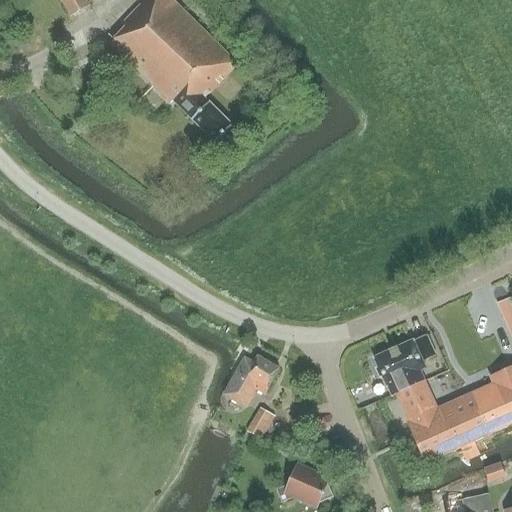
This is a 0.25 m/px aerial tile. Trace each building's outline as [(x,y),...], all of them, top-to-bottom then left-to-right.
[(89,5),(86,0),(60,0),(69,16),(89,5)] [(216,142),(233,124),(205,98),(238,64),(171,0),(145,0),(121,25),(125,28),(110,43),(172,103),(174,102),(216,142)] [(392,396),(397,394),(424,382),(420,372),(426,369),(423,362),(436,356),(427,335),(414,341),(415,341),(414,342),(413,341),(374,359),(378,368),(376,369),(380,378),(382,377),(387,387),(388,386),(392,396)] [(279,369),(258,357),(255,362),(243,356),(222,395),(244,406),(254,389),(265,395),(279,369)] [(397,394),(409,422),(407,423),(425,463),(511,424),(511,366),(490,377),(494,385),(437,410),(424,382),(397,394)] [(261,409),(247,433),(258,436),(271,415),(261,409)] [(294,448),(279,442),(274,453),(289,459),(294,448)] [(504,475),(499,463),(484,469),(489,481),(504,475)] [(330,479),(298,465),(289,486),(278,490),(282,503),(294,498),(317,508),(319,502),(326,500),(323,494),(325,494),(323,490),(320,488),(322,483),(327,485),(330,479)] [(447,505),(444,492),(432,495),(435,507),(447,505)] [(492,511),(489,495),(463,500),(465,511),(492,511)]
